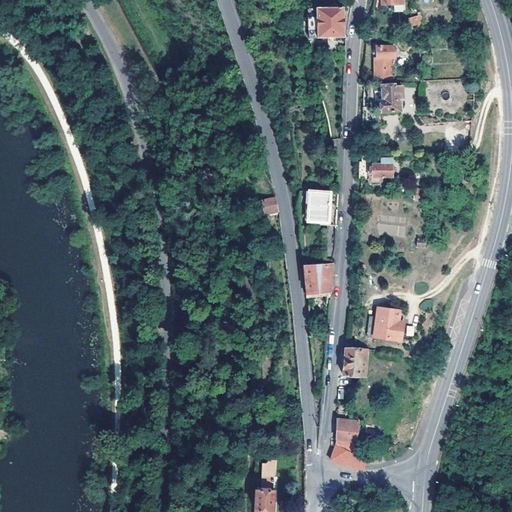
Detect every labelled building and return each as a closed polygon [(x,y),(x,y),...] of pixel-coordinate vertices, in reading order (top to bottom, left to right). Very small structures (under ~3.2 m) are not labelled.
[(344,37),(343,7),(308,8),(308,38),(344,37)] [(371,9),(366,33),(395,32),(394,9),(371,9)] [(420,15),(409,17),(410,26),(422,25),(420,15)] [(373,79),(389,79),(390,59),(394,59),(394,48),(377,47),(376,58),(374,58),(373,79)] [(380,100),(380,112),(399,113),(399,101),(402,101),(402,89),(396,88),(395,86),(383,86),(382,100),(380,100)] [(380,125),(362,124),(361,140),(378,141),(380,125)] [(367,180),(374,181),(375,178),(386,179),(389,161),(378,159),(378,161),(370,160),(367,180)] [(326,225),(335,226),(337,194),(310,192),(308,220),(327,222),(326,225)] [(276,212),(274,199),(261,201),(264,214),(273,212),(276,212)] [(426,247),(426,239),(417,239),(416,246),(426,247)] [(331,266),(304,267),(308,300),(320,300),(320,292),(328,291),(331,266)] [(375,320),(372,339),(400,343),(402,328),(397,328),(398,323),(399,313),(377,310),(375,320)] [(366,338),(372,339),(375,320),(369,318),(366,338)] [(358,341),(346,341),(345,348),(358,350),(358,341)] [(358,350),(345,348),(343,376),(355,377),(365,378),(367,351),(358,350)] [(337,418),(336,445),(357,453),(357,448),(358,419),(337,418)] [(330,461),(345,467),(346,464),(362,469),(363,465),(365,456),(357,453),(336,445),(330,461)] [(266,464),(262,464),(261,487),(272,488),(274,460),(269,460),(266,464)] [(273,491),(255,490),(254,511),(259,511),(258,511),(270,511),(272,511),(273,491)]
